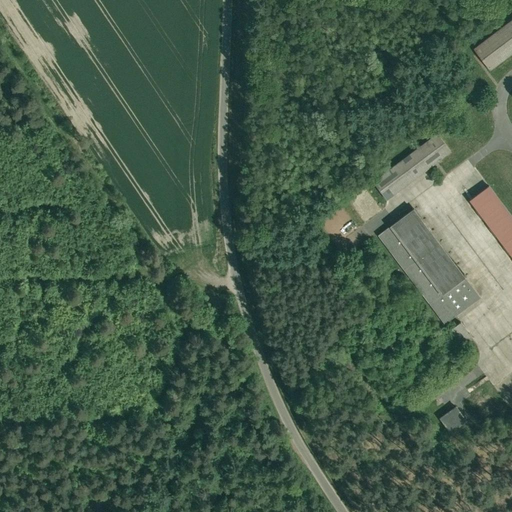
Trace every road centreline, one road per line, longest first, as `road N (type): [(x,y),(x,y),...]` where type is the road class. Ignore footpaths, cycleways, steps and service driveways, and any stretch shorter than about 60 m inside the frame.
road 1 (unclassified): [(228,0),(222,145),(235,274),(281,412),(340,511)]
road 2 (track): [(235,274),(0,274)]
